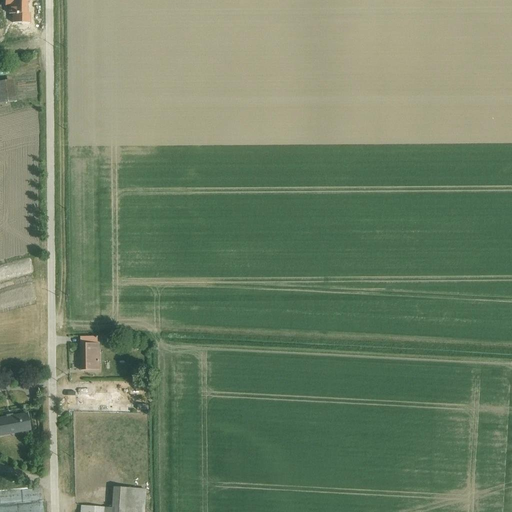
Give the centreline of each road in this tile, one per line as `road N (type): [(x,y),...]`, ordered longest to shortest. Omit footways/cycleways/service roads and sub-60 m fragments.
road 1 (unclassified): [(54,511),(49,0)]
road 2 (track): [(57,321),(102,321),(115,311),(112,0)]
road 3 (track): [(60,0),(62,296),(51,321)]
